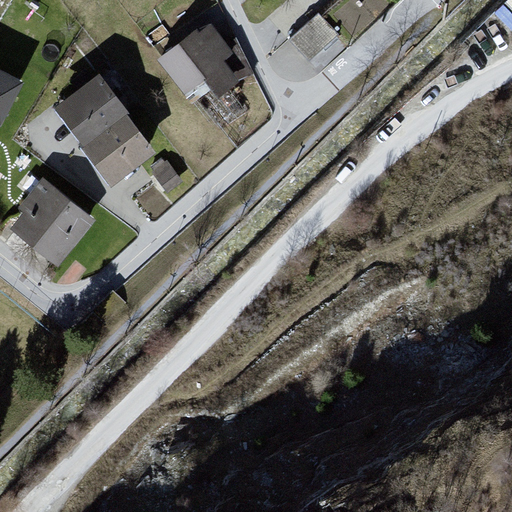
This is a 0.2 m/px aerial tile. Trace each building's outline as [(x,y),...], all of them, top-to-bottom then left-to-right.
[(317,17),(290,44),(313,68),(340,40),(317,17)] [(213,25),(162,62),(191,100),(211,85),(222,99),(244,82),(229,63),(238,57),(213,25)] [(0,114),(17,78),(0,69),(0,114)] [(117,188),(163,156),(107,76),(61,108),(117,188)] [(65,266),(100,223),(48,180),(21,212),(29,218),(20,229),(65,266)]
